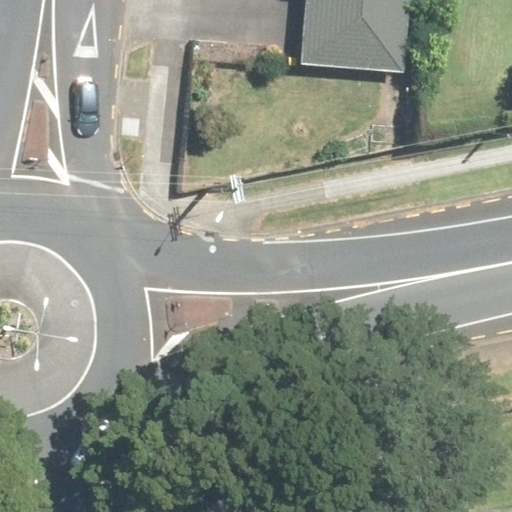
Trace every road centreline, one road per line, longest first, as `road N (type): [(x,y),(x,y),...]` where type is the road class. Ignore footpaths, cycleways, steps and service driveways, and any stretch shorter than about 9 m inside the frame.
road 1 (tertiary): [(158,343),(511,275)]
road 2 (tertiary): [(39,187),(88,207),(128,243),(153,290),(158,343)]
road 3 (tertiary): [(158,343),(149,387),(126,426),(93,456),(36,481)]
road 4 (tertiary): [(39,187),(38,0)]
